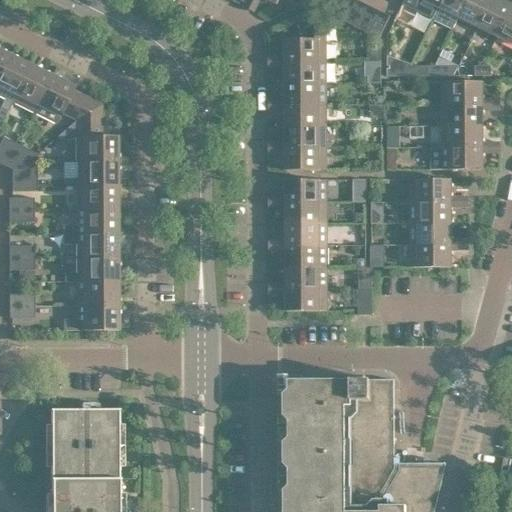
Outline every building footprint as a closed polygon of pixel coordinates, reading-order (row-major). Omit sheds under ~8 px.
[(246,0),(244,6),(253,10),(257,2),(251,0),(246,0)] [(342,0),(335,15),(345,21),(355,0),(342,0)] [(360,0),(355,0),(345,21),(356,26),(367,3),(360,0)] [(432,18),(441,0),(407,0),(415,4),(413,8),(432,18)] [(441,0),(432,18),(452,28),(458,15),(465,0),(441,0)] [(465,0),(458,15),(477,25),(489,0),(465,0)] [(511,0),(489,0),(477,25),(497,34),(511,2),(511,0)] [(511,41),(511,2),(497,34),(511,41)] [(367,3),(356,26),(367,31),(378,9),(367,3)] [(378,9),(367,31),(378,37),(389,14),(378,9)] [(299,30),(299,38),(284,38),(284,55),(284,60),(325,60),(325,38),(325,24),(313,24),(299,30)] [(380,50),(367,50),(367,60),(380,60),(380,50)] [(29,64),(8,53),(0,68),(0,94),(4,96),(0,103),(0,105),(7,109),(11,100),(29,64)] [(276,55),(267,55),(267,65),(276,65),(276,55)] [(284,60),(284,55),(276,55),(276,65),(284,65),(284,82),(325,82),(325,60),(284,60)] [(11,100),(33,110),(51,74),(29,64),(11,100)] [(434,75),(434,64),(409,64),(406,71),(404,75),(434,75)] [(458,64),(434,64),(434,75),(452,75),(458,64)] [(473,75),(482,74),(482,64),(473,64),(473,75)] [(482,64),(482,74),(490,74),(490,64),(482,64)] [(406,71),(386,65),(386,75),(404,75),(406,71)] [(370,81),(380,81),(380,73),(370,73),(370,81)] [(60,111),(75,118),(100,103),(71,89),(73,85),(51,74),(33,110),(55,121),(60,111)] [(441,81),(441,103),(482,103),(482,108),(490,108),(490,98),(482,98),(482,81),(441,81)] [(325,82),(284,82),(284,99),(284,103),(325,103),(325,82)] [(490,98),(490,108),(499,108),(499,98),(490,98)] [(276,99),(267,99),(267,109),(276,108),(276,99)] [(284,103),(284,99),(276,99),(276,108),(284,108),(284,125),(325,125),(325,103),(284,103)] [(75,118),(75,160),(116,160),(116,135),(100,135),(100,103),(75,118)] [(381,103),(375,103),(369,103),(369,116),(382,116),(382,103),(381,103)] [(482,103),(441,103),(441,125),(482,125),(482,108),(482,103)] [(325,125),(284,125),(284,142),(284,147),(325,146),(325,140),(325,125)] [(441,125),(441,146),(482,146),(482,151),(490,151),(490,141),(482,141),(482,125),(441,125)] [(2,136),(0,138),(0,162),(2,164),(13,141),(2,136)] [(398,138),(386,138),(386,147),(395,146),(396,146),(398,146),(398,138)] [(13,141),(2,164),(10,168),(35,152),(13,141)] [(499,141),(490,141),(490,151),(499,151),(499,141)] [(276,142),(267,142),(267,152),(276,152),(276,142)] [(284,147),(284,142),(276,142),(276,152),(284,152),(285,169),(325,169),(325,146),(284,147)] [(482,146),(441,146),(430,146),(430,169),(441,169),(482,168),(482,151),(482,146)] [(35,152),(10,168),(10,178),(36,178),(35,152)] [(75,160),(75,184),(116,184),(116,160),(75,160)] [(371,169),(379,169),(379,160),(371,160),(371,169)] [(11,190),(36,190),(36,178),(10,178),(11,190)] [(409,178),(409,201),(450,201),(450,205),(459,205),(459,196),(450,196),(450,178),(409,178)] [(284,179),(285,196),(285,201),(325,200),(325,179),(284,179)] [(75,184),(76,208),(116,208),(116,184),(75,184)] [(459,205),(467,205),(467,195),(459,196),(459,205)] [(7,209),(33,208),(33,196),(7,196),(7,209)] [(267,206),(276,206),(276,196),(267,196),(267,206)] [(285,223),(325,222),(325,200),(285,201),(285,196),(276,196),(276,206),(285,206),(285,223)] [(450,201),(409,201),(410,222),(450,222),(450,205),(450,201)] [(7,209),(8,221),(33,221),(33,208),(7,209)] [(116,232),(116,208),(76,208),(76,223),(63,223),(63,232),(116,232)] [(381,211),(370,211),(370,222),(381,222),(381,211)] [(352,222),(361,222),(362,214),(352,214),(352,222)] [(285,244),(325,244),(325,222),(285,223),(285,239),(285,244)] [(410,222),(410,244),(450,244),(450,249),(459,249),(459,239),(450,239),(450,222),(410,222)] [(76,256),(117,256),(116,232),(63,232),(63,243),(76,243),(76,256)] [(268,239),(268,249),(276,249),(276,239),(268,239)] [(285,239),(276,239),(276,249),(285,249),(285,266),(326,265),(325,244),(285,244),(285,239)] [(459,249),(468,249),(468,239),(459,239),(459,249)] [(8,244),(8,257),(33,256),(33,244),(8,244)] [(410,244),(410,266),(450,266),(450,249),(450,244),(410,244)] [(8,257),(8,269),(33,269),(33,256),(8,257)] [(117,280),(117,256),(76,256),(76,272),(64,272),(64,280),(76,280),(117,280)] [(362,264),(362,256),(351,256),(351,265),(362,264)] [(285,266),(285,283),(285,287),(326,287),(326,265),(285,266)] [(363,266),(357,266),(357,277),(371,277),(371,266),(363,266)] [(76,280),(76,304),(117,304),(117,280),(76,280)] [(268,283),(268,292),(276,292),(276,283),(268,283)] [(285,310),(326,310),(326,287),(285,287),(285,283),(276,283),(276,292),(285,292),(285,310)] [(371,313),(371,287),(357,287),(357,313),(371,313)] [(8,293),(8,305),(33,305),(33,292),(8,293)] [(117,304),(76,304),(76,317),(62,317),(62,329),(117,329),(117,304)] [(8,305),(8,317),(33,317),(33,305),(8,305)] [(282,379),(282,511),(433,511),(445,462),(393,462),(393,378),(282,379)] [(116,511),(116,409),(118,409),(118,408),(47,409),(49,409),(49,511),(116,511)] [(500,469),(511,472),(511,458),(503,456),(500,469)]
